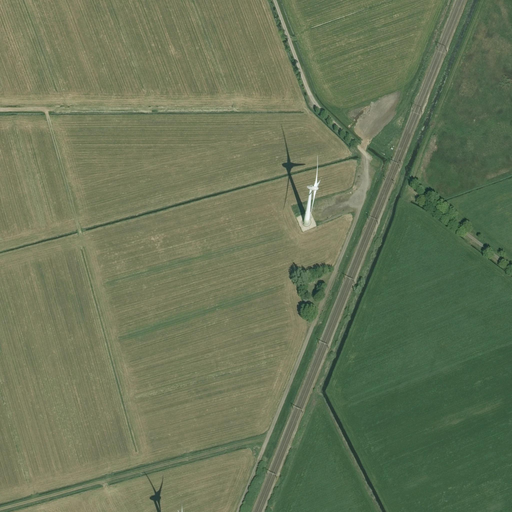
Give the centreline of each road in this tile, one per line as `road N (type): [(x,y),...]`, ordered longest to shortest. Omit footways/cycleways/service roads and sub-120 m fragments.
road 1 (track): [(314,104),(0,109)]
road 2 (track): [(409,188),(482,0)]
road 3 (unclassified): [(369,156),(314,104),(274,0)]
road 4 (unclassified): [(511,267),(409,188)]
